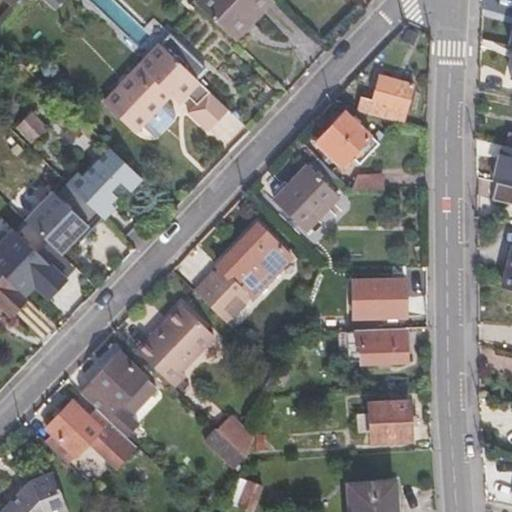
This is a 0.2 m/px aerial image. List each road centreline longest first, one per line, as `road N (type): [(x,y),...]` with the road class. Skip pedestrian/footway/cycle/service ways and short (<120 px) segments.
road 1 (residential): [(400,0),(0,420)]
road 2 (residential): [(451,0),(456,511)]
